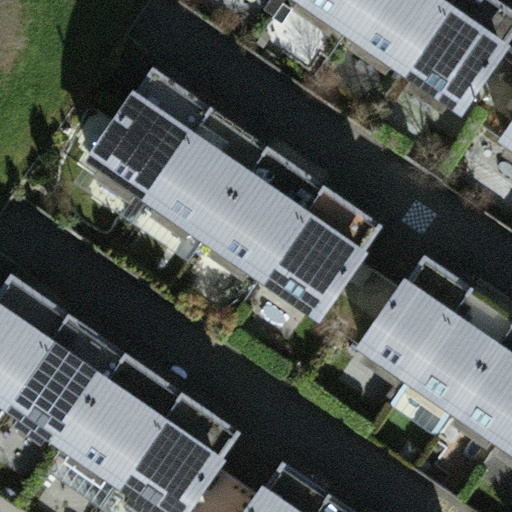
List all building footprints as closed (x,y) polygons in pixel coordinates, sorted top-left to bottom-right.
[(511,27),(511,0),(297,0),(457,108),(511,27)] [(381,231),(146,72),(77,173),(312,332),(381,231)] [(511,104),(488,139),(511,155),(511,104)] [(511,317),(417,253),(347,356),(511,467),(511,317)] [(221,511),(274,436),(77,302),(7,405),(163,511),(221,511)] [(371,511),(305,467),(274,511),(371,511)]
